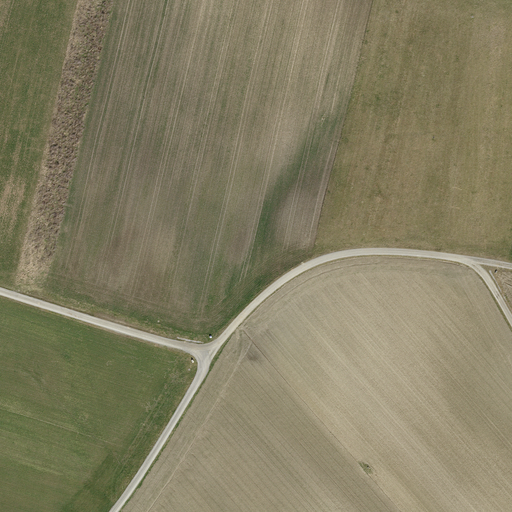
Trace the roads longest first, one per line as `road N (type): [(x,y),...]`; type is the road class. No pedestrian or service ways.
road 1 (track): [(116,511),(209,355),(285,276),(335,254),(387,250),(511,266)]
road 2 (track): [(0,292),(209,355)]
